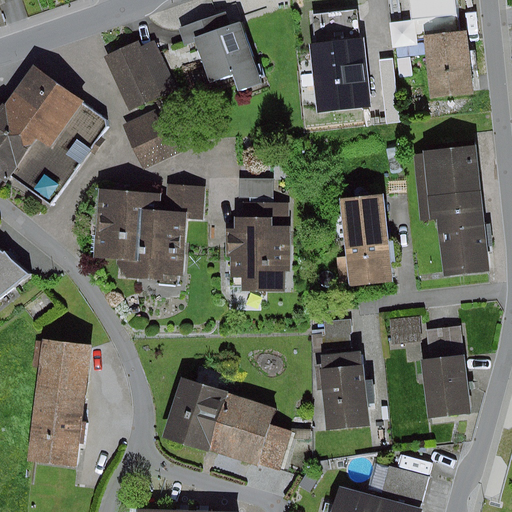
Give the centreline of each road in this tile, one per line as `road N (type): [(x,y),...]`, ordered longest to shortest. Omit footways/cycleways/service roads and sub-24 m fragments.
road 1 (residential): [(112,511),(147,442),(141,378),(82,278),(0,202)]
road 2 (residential): [(460,511),(511,327)]
road 3 (residential): [(507,164),(491,18)]
road 4 (residential): [(0,50),(116,9)]
